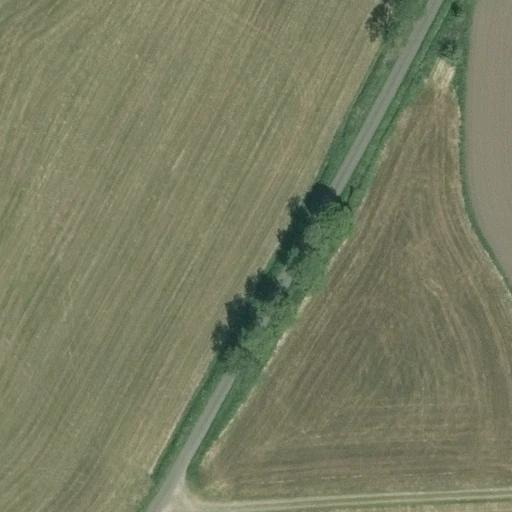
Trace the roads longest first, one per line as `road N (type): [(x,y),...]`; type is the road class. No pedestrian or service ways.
road 1 (residential): [(157,511),(441,0)]
road 2 (track): [(158,510),(511,500)]
